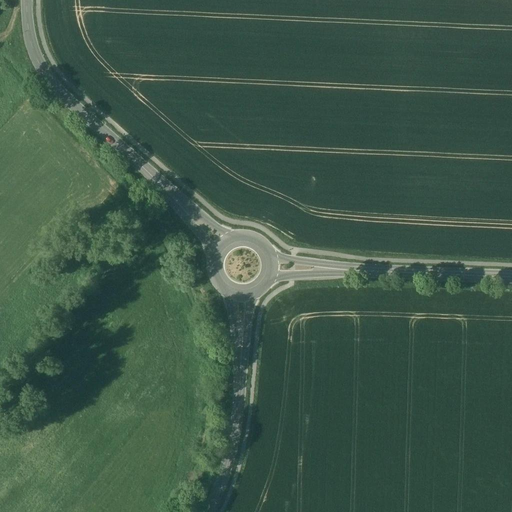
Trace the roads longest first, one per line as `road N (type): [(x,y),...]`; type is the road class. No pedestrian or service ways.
road 1 (tertiary): [(220,243),(56,86),(34,54),(26,0)]
road 2 (tertiary): [(274,266),(511,277)]
road 3 (tertiary): [(208,511),(237,415),(242,297)]
